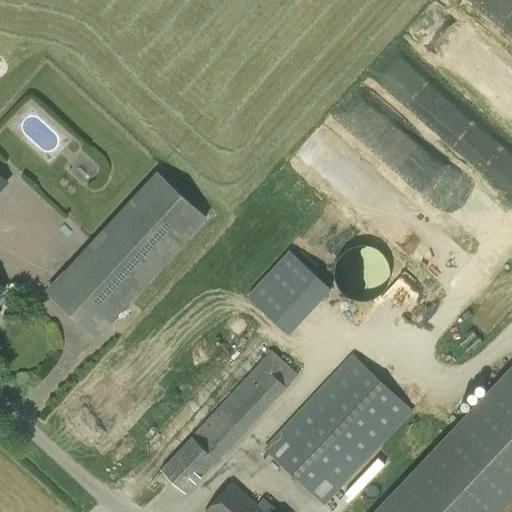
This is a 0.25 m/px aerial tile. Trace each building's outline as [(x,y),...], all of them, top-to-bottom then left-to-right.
[(509,113),(511,116),(511,78),(503,70),(493,65),(479,50),(469,45),(445,21),(432,34),(411,23),(434,46),(432,45),(491,104),(509,113)] [(511,151),(392,55),(374,77),(511,187),(511,151)] [(355,95),(339,115),(449,206),(466,186),(355,95)] [(360,188),(368,192),(378,174),(312,138),(299,163),(356,194),(360,188)] [(209,218),(157,171),(90,244),(46,290),(97,339),(209,218)] [(0,191),(9,181),(0,172),(0,191)] [(385,273),(384,267),(383,262),(380,257),(377,254),(373,250),(368,248),(359,246),(355,246),(349,248),(345,250),(341,253),(337,257),(335,261),(333,266),(332,271),(333,280),(336,286),(339,290),(342,293),(346,296),(350,297),(356,299),(361,299),(368,297),(372,296),(377,292),(380,288),(382,284),(384,278),(385,273)] [(291,332),(332,287),(290,249),(249,294),(291,332)] [(187,493),(228,449),(299,374),(271,350),(159,469),(163,473),(172,480),(187,493)] [(325,506),(378,449),(414,410),(353,353),(264,448),(325,506)] [(494,511),(511,493),(511,373),(380,511),(494,511)] [(266,511),(232,481),(205,511),(266,511)]
